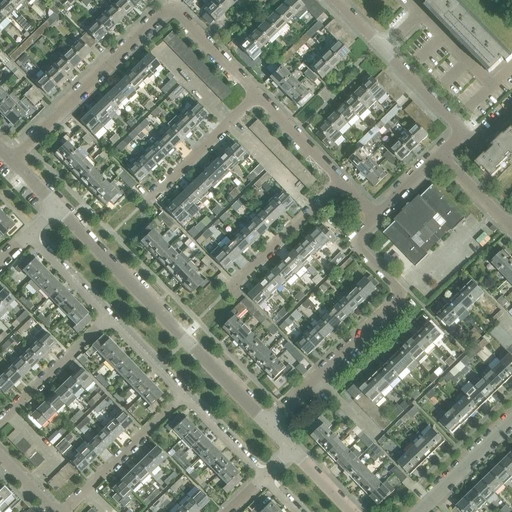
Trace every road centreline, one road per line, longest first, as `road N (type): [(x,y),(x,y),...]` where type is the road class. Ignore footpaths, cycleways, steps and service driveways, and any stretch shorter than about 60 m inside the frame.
road 1 (residential): [(267,424),(55,207)]
road 2 (residential): [(267,424),(400,290),(350,238),(373,216)]
road 3 (residential): [(11,161),(170,10)]
road 4 (residential): [(181,394),(62,511)]
road 5 (residential): [(106,318),(0,421)]
road 6 (residential): [(235,285),(340,181)]
road 7 (residential): [(149,196),(258,97)]
road 8 (residential): [(419,511),(511,420)]
road 9 (residential): [(258,97),(170,10)]
